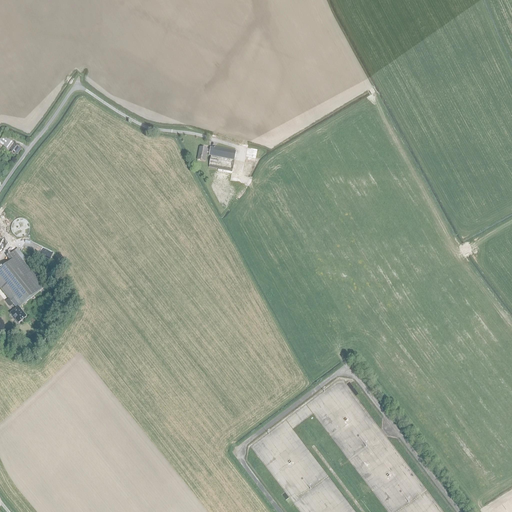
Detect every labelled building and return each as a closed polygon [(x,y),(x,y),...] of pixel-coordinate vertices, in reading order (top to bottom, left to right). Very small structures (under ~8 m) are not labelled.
[(217,136),(241,143),(244,135),(219,128),(217,136)] [(0,142),(8,149),(13,143),(3,135),(0,138),(0,142)] [(15,153),(17,155),(22,148),(15,143),(10,150),(11,151),(10,152),(14,155),(15,153)] [(209,153),(210,150),(207,150),(207,149),(200,148),(197,160),(205,162),(207,153),(209,153)] [(209,153),(209,155),(211,156),(234,160),(236,152),(214,148),(214,149),(210,148),(210,150),(209,153)] [(234,160),(211,156),(209,167),(219,169),(232,172),(234,160)] [(19,307),(20,305),(21,306),(44,287),(14,251),(7,257),(11,262),(0,270),(0,287),(17,308),(19,307)] [(17,308),(10,314),(19,324),(27,317),(19,307),(17,308)]
